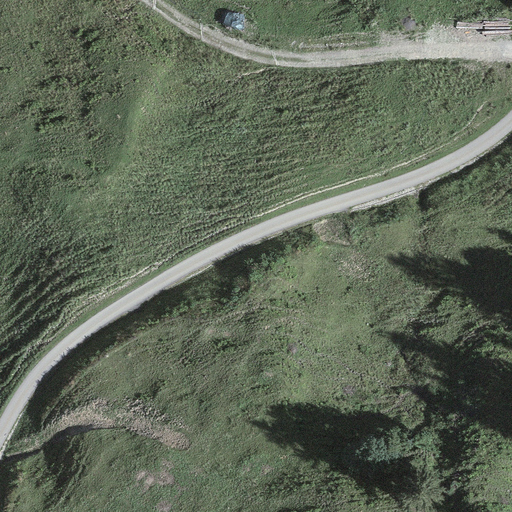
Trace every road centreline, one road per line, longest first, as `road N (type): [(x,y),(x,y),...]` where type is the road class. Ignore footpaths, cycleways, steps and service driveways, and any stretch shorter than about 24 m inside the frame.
road 1 (unclassified): [(511,120),(427,173),(233,242),(143,294),(66,348),(0,436)]
road 2 (track): [(160,0),(277,57),(511,49)]
